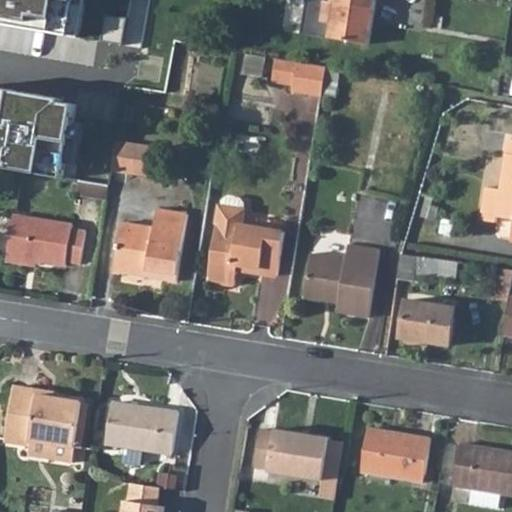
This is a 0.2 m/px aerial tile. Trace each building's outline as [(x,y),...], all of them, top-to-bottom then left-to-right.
[(0,0),(0,24),(62,34),(67,0),(0,0)] [(106,0),(99,43),(139,48),(146,0),(106,0)] [(332,11),(328,37),(369,44),(375,0),(325,0),(324,9),(332,11)] [(293,82),(297,59),(275,56),(271,79),(293,82)] [(321,95),(325,64),(297,59),(293,82),(292,90),(321,95)] [(0,169),(56,178),(66,101),(0,90),(0,169)] [(511,136),(510,136),(502,186),(489,184),(484,217),(499,220),(500,214),(511,215),(511,136)] [(137,171),(138,161),(147,163),(149,157),(157,159),(159,145),(119,138),(118,146),(115,167),(137,171)] [(112,183),(115,167),(118,146),(90,141),(84,178),(112,183)] [(110,197),(112,183),(84,178),(82,192),(110,197)] [(210,273),(212,278),(216,281),(221,282),(236,284),(239,264),(259,267),(259,272),(276,274),(284,229),(240,222),(242,208),(218,205),(209,267),(210,273)] [(178,280),(189,214),(159,208),(155,229),(124,223),(116,269),(178,280)] [(70,264),(71,258),(84,260),(89,230),(77,228),(77,223),(17,213),(10,254),(70,264)] [(323,298),(324,294),(338,297),(336,309),(368,314),(379,246),(347,241),(345,256),(310,250),(302,295),(323,298)] [(400,276),(412,278),(414,272),(454,280),(457,260),(403,251),(400,276)] [(511,334),(511,295),(509,295),(503,333),(511,334)] [(449,343),(455,305),(406,297),(400,335),(449,343)] [(9,439),(34,443),(35,436),(78,443),(85,400),(41,392),(42,387),(18,383),(9,439)] [(116,399),(110,440),(176,451),(183,410),(116,399)] [(372,425),(366,469),(428,478),(434,436),(372,425)] [(264,427),(258,463),(272,465),(272,468),(323,476),(318,498),(334,501),(344,443),(330,441),(331,434),(278,426),(278,429),(264,427)] [(35,436),(34,443),(33,451),(55,456),(76,459),(78,443),(35,436)] [(511,447),(464,439),(457,478),(511,487),(511,447)] [(162,511),(163,508),(157,506),(160,488),(129,484),(125,501),(121,501),(119,511),(162,511)]
